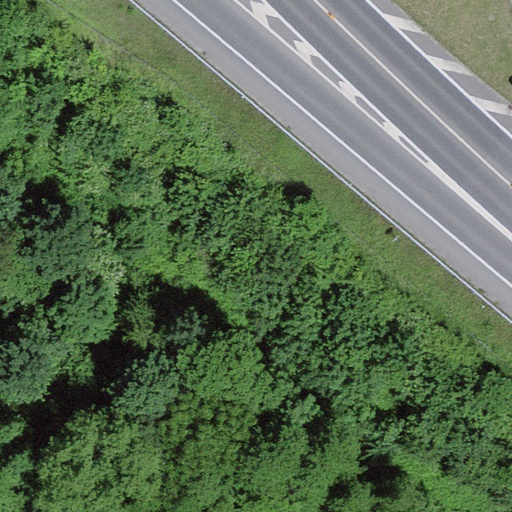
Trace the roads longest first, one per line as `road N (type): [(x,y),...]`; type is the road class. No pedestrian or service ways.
road 1 (trunk): [(197,0),(511,261)]
road 2 (trunk): [(511,186),(312,0)]
